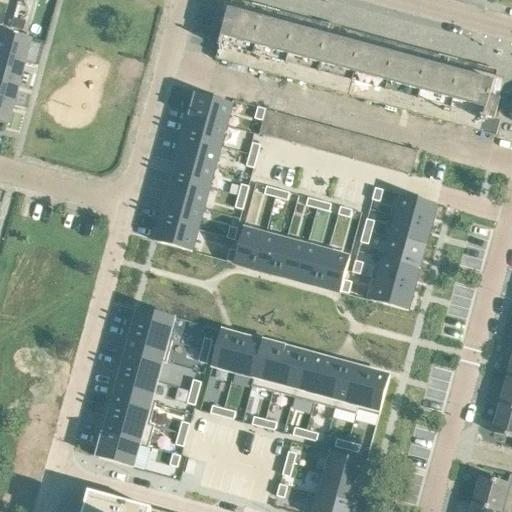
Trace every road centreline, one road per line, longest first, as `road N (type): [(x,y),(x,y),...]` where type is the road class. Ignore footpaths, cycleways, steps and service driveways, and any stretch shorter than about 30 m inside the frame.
road 1 (residential): [(511,158),(168,63)]
road 2 (residential): [(46,511),(129,204)]
road 3 (residential): [(429,511),(511,209)]
road 4 (residential): [(129,204),(168,63)]
road 5 (residential): [(129,204),(0,169)]
